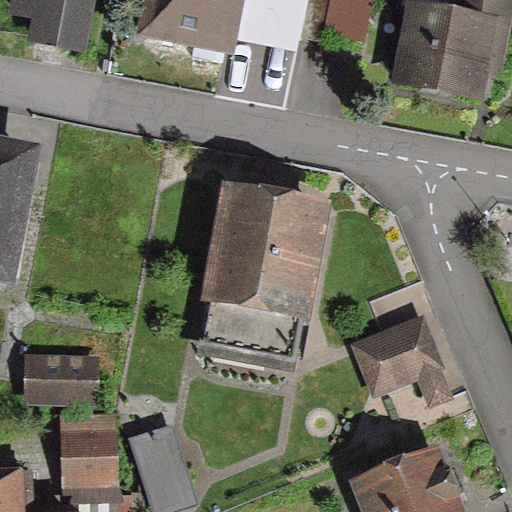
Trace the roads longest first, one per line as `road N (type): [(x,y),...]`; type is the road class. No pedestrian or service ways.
road 1 (residential): [(399,162),(0,84)]
road 2 (residential): [(511,413),(399,162)]
